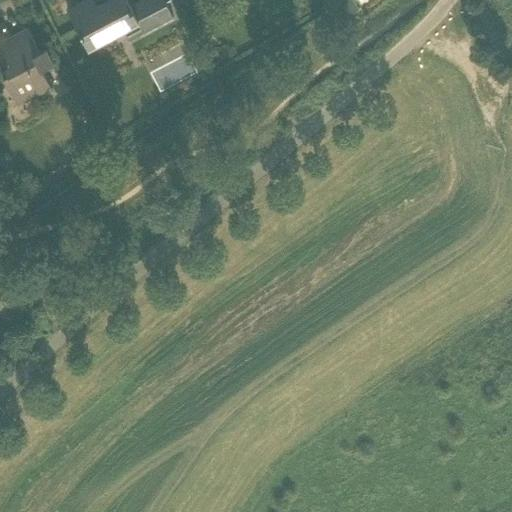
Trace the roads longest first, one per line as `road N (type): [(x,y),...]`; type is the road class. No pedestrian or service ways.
road 1 (unclassified): [(0,394),(407,47),(447,0)]
road 2 (track): [(96,511),(113,488),(472,240),(497,198),(495,141)]
road 3 (track): [(428,26),(465,54),(488,93),(495,141)]
